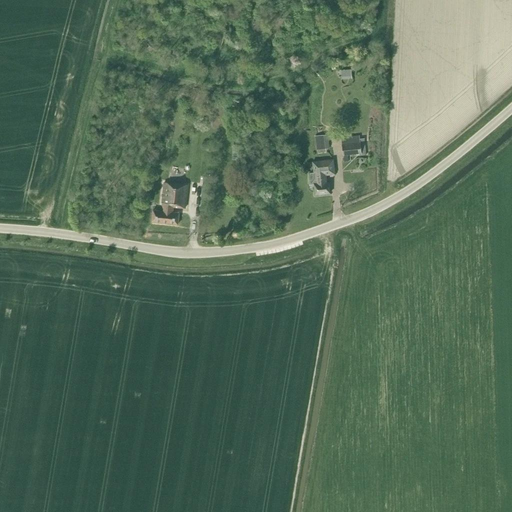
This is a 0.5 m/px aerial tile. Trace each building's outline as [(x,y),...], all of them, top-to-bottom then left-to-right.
[(342,79),(352,78),(351,70),(341,70),(342,79)] [(233,99),(232,109),(240,110),(241,100),(233,99)] [(316,150),(326,149),(324,135),(315,136),(316,150)] [(341,137),(344,162),(348,161),(348,155),(359,154),(359,156),(367,155),(365,139),(359,139),(359,135),(341,137)] [(310,181),(316,180),(316,184),(314,184),(315,195),(330,193),(329,182),(327,183),(326,175),(335,174),(333,160),(313,162),(314,173),(310,173),(310,181)] [(179,213),(173,212),(173,207),(184,208),(186,185),(172,183),(162,182),(160,206),(163,206),(162,211),(153,210),(152,222),(178,225),(179,213)]
